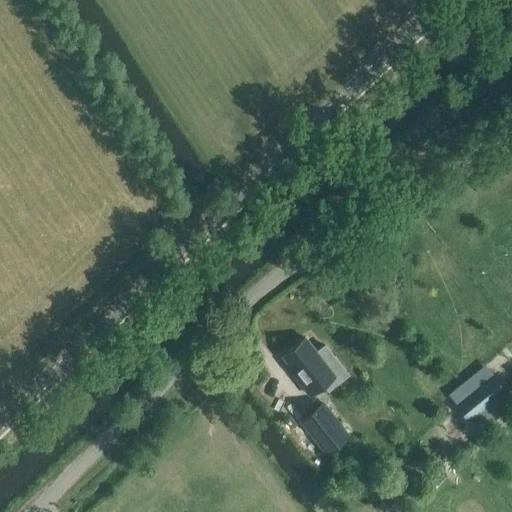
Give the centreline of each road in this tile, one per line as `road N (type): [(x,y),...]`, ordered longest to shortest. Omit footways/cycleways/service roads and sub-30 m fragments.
road 1 (unclassified): [(29,511),(267,281),(372,211),(511,143)]
road 2 (tertiary): [(0,424),(439,0)]
